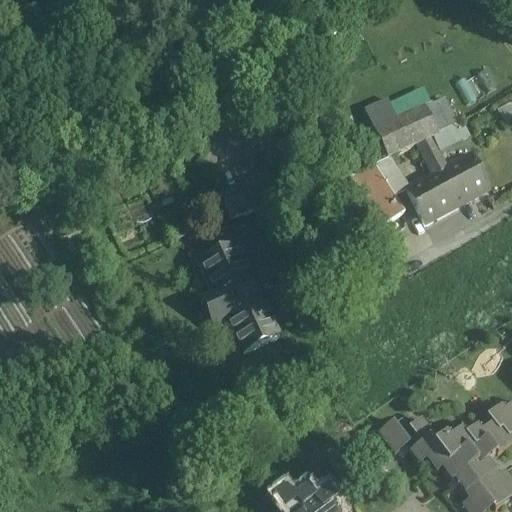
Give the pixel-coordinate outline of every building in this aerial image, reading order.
[(31,0),(0,0),(0,19),(34,7),(31,0)] [(443,104),(397,127),(386,106),(363,117),(369,130),(386,164),(398,158),(416,149),(431,142),(456,129),(443,104)] [(335,140),(324,122),(314,128),(326,146),(335,140)] [(456,129),(431,142),(440,158),(472,142),(463,126),(456,129)] [(386,164),(369,130),(352,139),(360,156),(359,162),(348,167),(355,180),(373,171),(386,164)] [(431,142),(416,149),(432,181),(447,173),(440,158),(431,142)] [(432,181),(406,196),(424,229),(488,192),(470,160),(447,173),(432,181)] [(395,204),(373,171),(355,180),(348,183),(380,231),(399,220),(391,207),(395,204)] [(264,183),(221,203),(231,225),(275,204),(264,183)] [(186,220),(164,230),(169,241),(192,231),(186,220)] [(234,250),(199,266),(215,298),(203,304),(216,331),(228,326),(243,358),(278,342),(234,250)] [(483,422),(495,414),(487,403),(475,411),(483,422)] [(461,438),(449,447),(445,443),(434,452),(429,446),(433,443),(421,426),(409,435),(402,426),(395,431),(392,429),(377,440),(394,462),(404,454),(418,473),(425,468),(435,481),(440,477),(451,491),(453,489),(468,508),(462,511),(502,511),(511,505),(511,486),(511,487),(504,477),(498,482),(487,468),(495,461),(496,463),(511,450),(511,449),(509,445),(511,442),(511,409),(489,428),(491,431),(480,440),(476,435),(465,443),(461,438)] [(314,506),(305,495),(291,506),(294,510),(292,511),(332,511),(335,510),(326,497),(314,506)]
